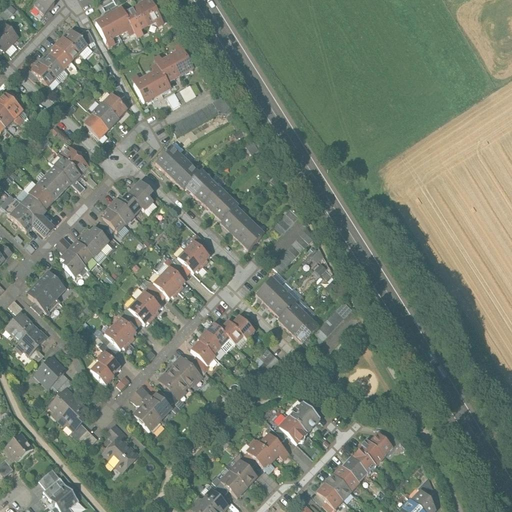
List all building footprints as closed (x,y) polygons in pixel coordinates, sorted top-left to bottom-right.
[(38,0),(31,8),(42,18),(47,13),(53,7),(47,2),(48,0),(38,0)] [(149,0),(146,0),(135,6),(147,28),(154,24),(157,28),(163,25),(149,0)] [(135,6),(122,14),(134,34),(137,40),(143,37),(140,32),(147,28),(135,6)] [(134,34),(122,14),(119,9),(107,16),(118,37),(125,33),(128,37),(134,34)] [(0,25),(1,24),(2,25),(8,19),(2,13),(0,15),(0,25)] [(52,17),(47,13),(42,18),(39,22),(44,26),(52,17)] [(118,37),(107,16),(93,23),(108,49),(114,46),(112,40),(118,37)] [(0,51),(3,55),(18,39),(2,25),(1,24),(0,25),(0,51)] [(77,38),(69,31),(65,35),(67,37),(63,41),(78,55),(86,47),(77,38)] [(81,33),(77,38),(86,47),(89,45),(94,43),(88,31),(81,33)] [(78,55),(63,41),(61,39),(53,47),(70,64),(78,55)] [(167,58),(179,79),(193,71),(179,46),(172,49),(174,54),(167,58)] [(70,64),(53,47),(49,51),(51,53),(47,58),(62,72),(70,64)] [(155,66),(166,86),(179,79),(167,58),(160,62),(158,57),(152,60),(155,66)] [(62,72),(47,58),(43,62),(41,60),(37,64),(40,66),(55,80),(62,72)] [(55,80),(40,66),(36,71),(33,68),(29,73),(37,80),(46,89),(55,80)] [(145,77),(157,99),(169,92),(155,66),(149,69),(152,73),(145,77)] [(37,80),(29,73),(25,77),(33,84),(37,80)] [(129,80),(143,106),(157,99),(145,77),(137,81),(135,77),(129,80)] [(174,95),(165,100),(172,111),(180,106),(201,94),(195,84),(174,96),(174,95)] [(119,86),(113,89),(119,99),(125,96),(119,86)] [(3,96),(0,98),(0,111),(12,122),(18,128),(27,118),(14,106),(19,101),(9,92),(5,97),(3,96)] [(126,112),(109,96),(100,106),(117,122),(126,112)] [(222,99),(170,128),(175,138),(216,115),(225,116),(230,113),(222,99)] [(107,133),(117,122),(100,106),(99,105),(89,116),(90,117),(107,133)] [(0,127),(4,131),(12,122),(0,111),(0,127)] [(98,142),(107,133),(90,117),(81,126),(98,142)] [(58,157),(80,178),(89,168),(80,161),(79,155),(74,155),(67,148),(58,157)] [(153,166),(163,174),(179,156),(170,148),(153,166)] [(163,174),(172,183),(189,165),(179,156),(163,174)] [(52,169),(70,186),(71,188),(76,183),(80,178),(58,157),(57,157),(55,158),(59,162),(52,169)] [(172,183),(182,192),(185,189),(198,174),(189,165),(172,183)] [(52,169),(43,179),(61,195),(70,186),(52,169)] [(185,189),(194,198),(211,179),(202,170),(198,174),(185,189)] [(43,179),(34,188),(53,205),(61,195),(43,179)] [(194,198),(203,207),(220,187),(211,179),(194,198)] [(85,191),(76,183),(71,188),(80,196),(85,191)] [(152,195),(138,183),(125,196),(141,211),(144,213),(152,204),(148,200),(152,195)] [(203,207),(212,216),(229,196),(220,187),(203,207)] [(26,197),(27,198),(44,214),(53,205),(34,188),(26,197)] [(141,211),(125,196),(123,194),(116,202),(133,219),(141,211)] [(212,216),(221,225),(236,210),(239,205),(229,196),(212,216)] [(18,208),(48,236),(53,230),(41,219),(45,215),(44,214),(27,198),(18,208)] [(125,228),(133,219),(116,202),(114,201),(106,211),(124,227),(125,228)] [(42,241),(48,236),(18,208),(7,219),(25,236),(31,230),(42,241)] [(292,208),(268,233),(277,241),(299,219),(292,208)] [(245,219),(236,210),(221,225),(218,228),(228,237),(245,219)] [(124,227),(106,211),(102,214),(105,217),(100,222),(116,236),(124,227)] [(254,228),(245,219),(228,237),(237,246),(254,228)] [(264,237),(254,228),(237,246),(246,255),(264,237)] [(86,232),(82,236),(101,253),(109,244),(92,229),(88,234),(86,232)] [(313,241),(306,230),(270,269),(279,277),(313,241)] [(79,241),(75,245),(91,260),(93,261),(101,253),(82,236),(78,240),(79,241)] [(83,269),(91,260),(75,245),(75,244),(71,248),(62,239),(57,244),(83,269)] [(84,270),(83,269),(57,244),(53,249),(62,257),(57,262),(62,266),(59,268),(73,282),(84,270)] [(192,244),(184,252),(200,268),(208,260),(192,244)] [(0,266),(11,255),(2,247),(0,249),(0,266)] [(184,252),(176,261),(182,267),(190,275),(192,277),(200,268),(184,252)] [(186,279),(190,275),(182,267),(178,271),(167,261),(163,265),(167,269),(184,285),(188,281),(186,279)] [(167,269),(159,278),(176,294),(184,285),(167,269)] [(46,275),(35,286),(54,304),(65,292),(46,275)] [(159,278),(151,287),(165,299),(168,302),(176,294),(159,278)] [(272,280),(255,297),(263,305),(280,288),(272,280)] [(143,295),(154,305),(158,301),(161,303),(165,299),(151,287),(149,285),(141,294),(143,295)] [(35,286),(24,298),(43,315),(54,304),(35,286)] [(280,288),(263,305),(271,313),(288,295),(280,288)] [(135,303),(152,320),(160,311),(154,305),(143,295),(135,303)] [(288,295),(271,313),(279,321),(294,306),(297,303),(288,295)] [(13,303),(7,309),(16,318),(22,311),(13,303)] [(141,326),(143,328),(152,320),(135,303),(127,312),(133,319),(141,326)] [(343,304),(318,330),(310,339),(318,347),(351,313),(343,304)] [(279,321),(277,324),(285,332),(302,314),(294,306),(279,321)] [(302,314),(285,332),(293,340),(310,322),(302,314)] [(19,315),(3,332),(17,345),(33,328),(19,315)] [(238,318),(230,327),(243,339),(246,343),(255,334),(238,318)] [(141,326),(133,319),(130,323),(137,330),(141,326)] [(119,321),(110,329),(127,345),(135,336),(133,334),(126,327),(119,321)] [(310,322),(293,340),(301,348),(310,339),(318,330),(310,322)] [(133,334),(137,330),(130,323),(126,327),(133,334)] [(226,324),(218,332),(228,342),(234,348),(243,339),(230,327),(226,324)] [(211,326),(204,333),(221,349),(228,342),(218,332),(211,326)] [(33,328),(17,345),(12,351),(19,357),(22,354),(28,360),(36,351),(46,339),(33,328)] [(110,329),(102,338),(109,345),(119,354),(127,345),(110,329)] [(204,333),(196,342),(198,344),(213,358),(221,349),(204,333)] [(102,346),(105,349),(109,345),(102,338),(98,334),(94,338),(102,346)] [(213,358),(198,344),(190,352),(195,357),(206,368),(214,359),(213,358)] [(104,355),(111,362),(115,358),(105,349),(102,346),(98,350),(104,355)] [(275,375),(283,367),(265,350),(257,359),(275,375)] [(43,358),(36,351),(28,360),(35,367),(43,358)] [(111,362),(104,355),(95,364),(96,365),(111,379),(120,370),(111,362)] [(195,357),(188,365),(201,377),(208,370),(206,368),(195,357)] [(51,358),(32,378),(47,392),(51,388),(62,376),(66,372),(51,358)] [(180,358),(169,368),(191,390),(202,379),(201,377),(188,365),(180,358)] [(111,379),(96,365),(88,373),(105,389),(113,380),(111,379)] [(157,381),(179,403),(191,390),(169,368),(157,381)] [(66,390),(67,391),(72,385),(62,376),(51,388),(60,396),(66,390)] [(123,377),(114,385),(119,391),(128,382),(123,377)] [(133,396),(160,423),(171,412),(153,394),(150,397),(141,388),(133,396)] [(67,391),(66,390),(60,396),(47,410),(58,420),(77,401),(67,391)] [(130,418),(148,435),(160,423),(133,396),(128,401),(138,410),(130,418)] [(88,411),(77,401),(58,420),(73,434),(80,426),(84,422),(81,419),(88,411)] [(319,424),(301,406),(288,420),(307,438),(319,424)] [(307,438),(288,420),(277,432),(286,440),(296,449),(307,438)] [(88,450),(96,441),(80,426),(73,434),(69,437),(75,443),(78,440),(88,450)] [(100,456),(121,476),(139,457),(123,441),(127,437),(115,426),(105,436),(112,443),(100,456)] [(265,435),(267,437),(279,448),(286,440),(277,432),(274,434),(269,430),(265,435)] [(20,436),(3,451),(4,451),(14,464),(15,465),(33,451),(20,436)] [(393,451),(377,436),(368,446),(384,461),(393,451)] [(279,448),(267,437),(258,447),(275,463),(278,460),(282,464),(289,457),(279,448)] [(384,461),(368,446),(365,443),(357,452),(359,454),(375,470),(384,461)] [(275,463),(258,447),(255,444),(244,455),(264,474),(275,463)] [(7,461),(11,466),(14,464),(4,451),(1,453),(7,461)] [(375,470),(359,454),(353,460),(352,458),(349,461),(367,478),(375,470)] [(7,461),(0,466),(0,476),(3,480),(12,473),(8,468),(11,466),(7,461)] [(367,478),(349,461),(341,470),(359,487),(367,478)] [(256,481),(238,464),(228,475),(246,492),(256,481)] [(351,496),(359,487),(341,470),(333,478),(351,496)] [(38,483),(45,492),(59,480),(52,471),(38,483)] [(236,502),(246,492),(228,475),(220,483),(218,485),(227,494),(236,502)] [(342,505),(351,496),(333,478),(324,487),(342,505)] [(69,511),(78,503),(59,480),(45,492),(42,495),(54,510),(51,511),(69,511)] [(218,485),(220,483),(216,480),(211,485),(224,497),(227,494),(218,485)] [(324,511),(335,511),(342,505),(324,487),(312,500),(324,511)] [(411,503),(410,504),(418,511),(434,511),(431,505),(415,490),(407,499),(411,503)] [(209,492),(199,503),(208,511),(225,511),(228,510),(209,492)] [(208,511),(199,503),(190,511),(208,511)]
